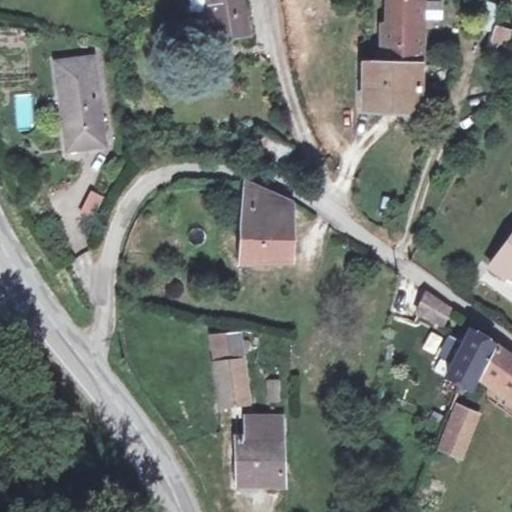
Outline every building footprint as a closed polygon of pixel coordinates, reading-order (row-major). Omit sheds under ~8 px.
[(197,0),(209,46),(244,38),(234,0),(189,0),(189,1),(194,0),(197,0)] [(378,27),(378,67),(413,68),(414,33),(412,33),(413,24),(415,24),(415,19),(416,1),(382,1),(381,23),(383,23),(383,27),(378,27)] [(435,1),(416,1),(415,19),(435,19),(435,1)] [(481,40),(493,15),(478,9),(466,34),(481,40)] [(498,61),(505,36),(490,32),(482,58),(498,61)] [(102,146),(85,58),(48,65),(65,153),(102,146)] [(413,68),(378,67),(359,66),(356,111),(410,114),(413,68)] [(32,93),(15,94),(17,130),(34,129),(32,93)] [(278,162),(285,145),(246,128),(239,145),(278,162)] [(295,252),(293,199),(277,190),(258,182),(247,178),(243,210),(248,254),(295,252)] [(90,189),(80,211),(94,217),(104,196),(90,189)] [(511,238),(492,267),(505,277),(510,272),(511,273),(511,238)] [(406,304),(419,314),(429,290),(417,283),(406,304)] [(438,326),(451,305),(429,290),(419,314),(438,326)] [(499,342),(475,329),(449,376),(462,383),(473,390),(499,342)] [(254,404),(247,334),(218,336),(225,406),(254,404)] [(511,352),(502,345),(488,372),(511,389),(511,352)] [(266,380),(266,402),(279,402),(279,380),(266,380)] [(459,409),(441,449),(463,457),(478,417),(459,409)] [(254,420),(254,437),(288,438),(289,421),(254,420)] [(287,479),(288,438),(254,437),(242,437),(242,485),(263,487),(263,479),(287,479)]
